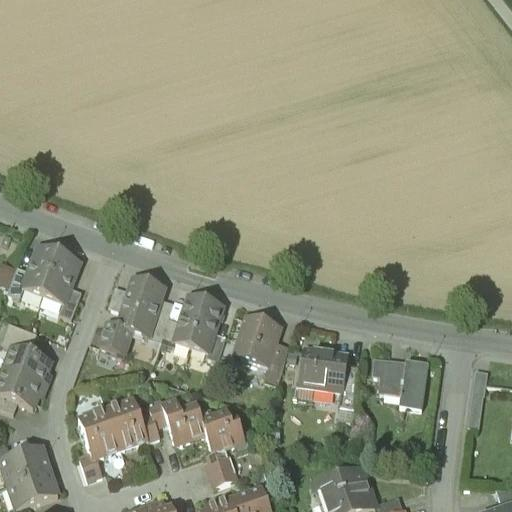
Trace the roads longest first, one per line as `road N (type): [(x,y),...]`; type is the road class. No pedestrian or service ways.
road 1 (tertiary): [(467,334),(255,295),(113,248)]
road 2 (residential): [(113,248),(52,425)]
road 3 (residential): [(467,334),(446,511)]
road 4 (tertiary): [(113,248),(0,204)]
